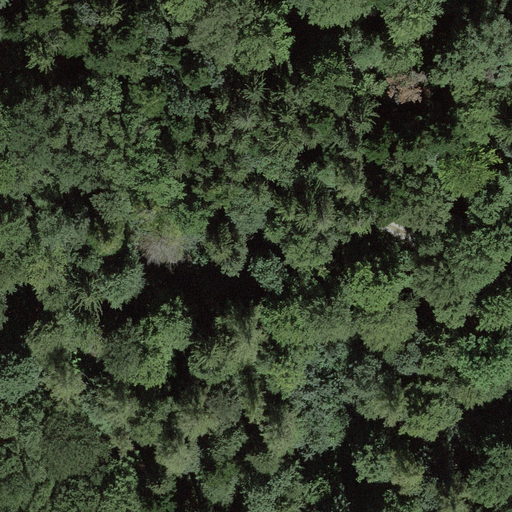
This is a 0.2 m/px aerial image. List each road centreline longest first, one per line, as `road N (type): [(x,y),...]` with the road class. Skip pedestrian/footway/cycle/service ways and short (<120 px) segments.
road 1 (track): [(0,91),(419,247)]
road 2 (track): [(0,275),(419,247)]
